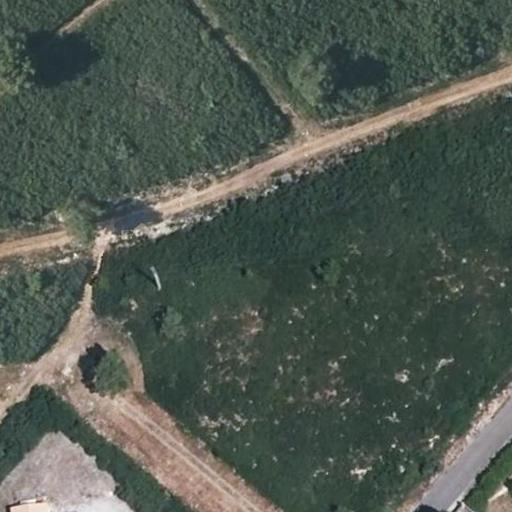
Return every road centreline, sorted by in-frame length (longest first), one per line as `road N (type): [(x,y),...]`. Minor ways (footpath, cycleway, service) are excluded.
road 1 (track): [(511,79),(311,146),(85,236),(0,250)]
road 2 (track): [(104,0),(0,82)]
road 3 (residential): [(428,511),(511,412)]
